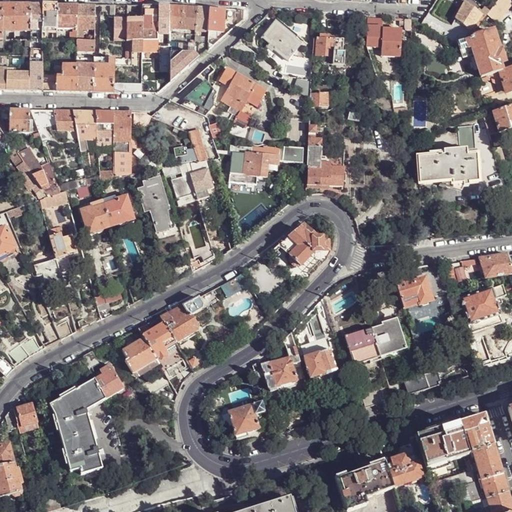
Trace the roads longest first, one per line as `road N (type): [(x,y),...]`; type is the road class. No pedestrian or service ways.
road 1 (tertiary): [(346,255),(256,348),(196,387),(189,430),(203,455),(243,466),(488,393)]
road 2 (tertiary): [(0,405),(38,366),(244,256),(307,211),(341,220),(346,255)]
road 3 (residential): [(0,98),(154,100),(252,24),(259,8)]
road 4 (residential): [(511,242),(361,262),(346,255)]
road 5 (residential): [(259,8),(417,10)]
